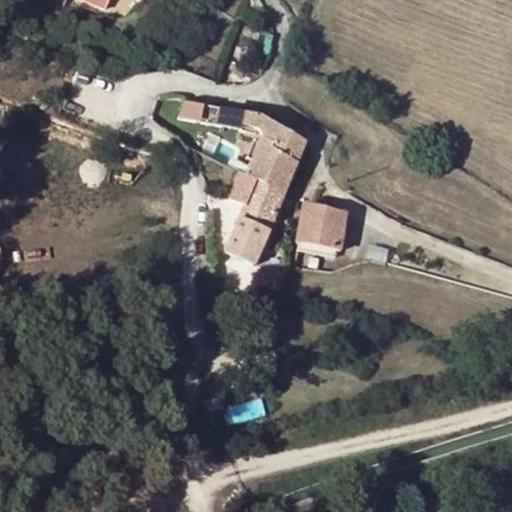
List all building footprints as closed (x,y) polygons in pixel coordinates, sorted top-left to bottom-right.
[(86,0),(106,8),(109,0),(86,0)] [(283,192),(302,144),(258,119),(181,106),(178,122),(261,137),(245,177),(283,192)] [(224,256),(253,267),(283,192),(245,177),(240,175),(229,203),(243,209),(224,256)] [(302,209),(296,244),(338,253),(343,219),(302,209)] [(337,258),(338,253),(296,244),(295,250),(337,258)] [(319,258),(296,256),(295,270),(318,272),(319,258)]
